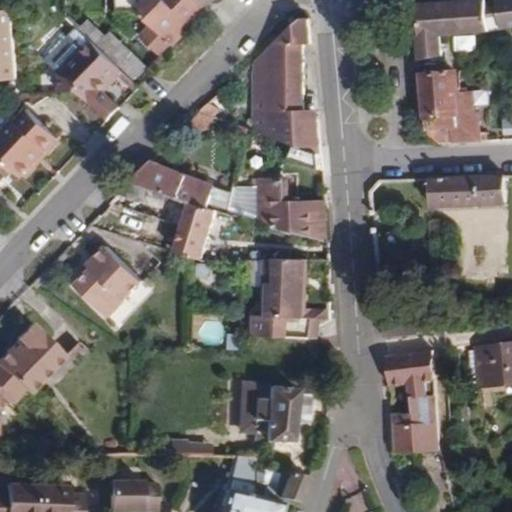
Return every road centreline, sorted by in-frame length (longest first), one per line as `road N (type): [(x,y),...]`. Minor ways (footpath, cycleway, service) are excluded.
road 1 (residential): [(276,0),(0,276)]
road 2 (residential): [(368,404),(345,164)]
road 3 (residential): [(511,157),(345,164)]
road 4 (residential): [(345,164),(329,0)]
road 5 (residential): [(314,511),(338,430),(368,404)]
